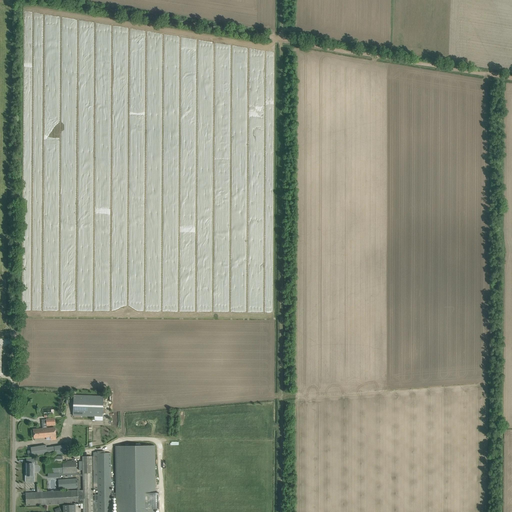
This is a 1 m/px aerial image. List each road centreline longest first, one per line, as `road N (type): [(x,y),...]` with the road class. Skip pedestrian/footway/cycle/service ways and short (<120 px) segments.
road 1 (track): [(279,511),(281,39)]
road 2 (track): [(281,39),(38,0)]
road 3 (track): [(511,78),(281,39)]
road 4 (unclassified): [(12,511),(10,359)]
